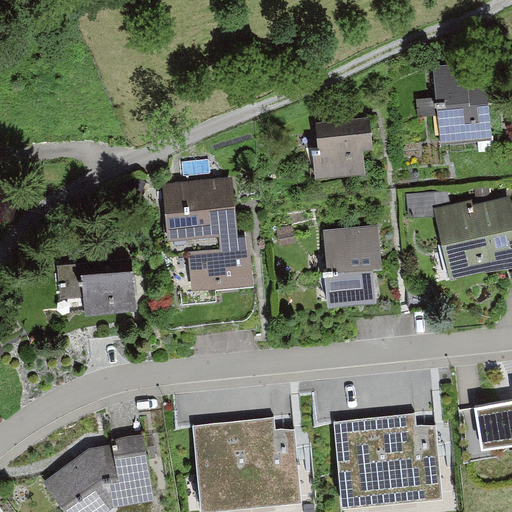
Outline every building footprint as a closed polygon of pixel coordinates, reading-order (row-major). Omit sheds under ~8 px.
[(436,72),(442,141),(494,137),(488,67),(436,72)] [(312,176),(364,173),(364,149),(371,148),(371,116),(316,119),(317,148),(311,149),(312,176)] [(189,249),(192,290),(182,292),(182,306),(218,305),(218,290),(256,288),(253,233),(240,234),(236,176),(166,181),(170,238),(221,234),(222,247),(189,249)] [(452,278),(511,263),(511,204),(510,196),(479,203),(477,197),(435,207),(452,278)] [(381,303),(377,267),(387,266),(382,225),(328,231),(332,269),(323,270),(328,309),(381,303)] [(293,226),(277,229),(280,246),(296,244),(293,226)] [(83,316),(139,312),(135,261),(58,266),(60,299),(82,297),(83,316)] [(511,401),(475,406),(482,451),(511,446),(511,401)] [(435,429),(418,431),(416,416),(336,425),(345,501),(442,490),(435,429)] [(294,433),(276,434),(274,422),(194,430),(202,511),(223,511),(300,504),(294,433)] [(108,511),(115,507),(154,501),(145,436),(116,440),(116,445),(111,445),(89,451),(44,484),(65,511),(108,511)]
